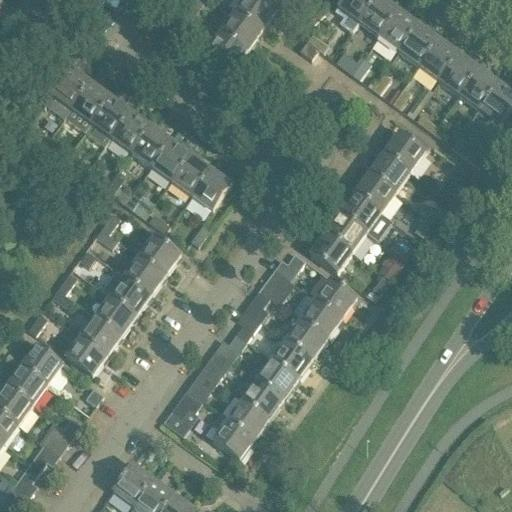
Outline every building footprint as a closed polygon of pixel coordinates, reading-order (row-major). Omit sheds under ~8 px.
[(262,37),(277,16),(254,0),(247,0),(235,17),(262,37)] [(254,0),(277,16),(288,0),(254,0)] [(360,27),(379,2),(379,1),(377,0),(348,0),(339,12),(360,27)] [(380,42),(399,16),(379,1),(379,2),(360,27),(380,42)] [(173,16),(165,27),(181,39),(189,27),(173,16)] [(400,57),(419,30),(399,16),(380,42),(400,57)] [(247,57),(262,37),(235,17),(220,37),(247,57)] [(420,71),(439,45),(419,30),(400,57),(420,71)] [(233,77),(247,57),(220,37),(206,57),(233,77)] [(308,47),(320,55),(325,59),(330,51),(313,39),(308,47)] [(441,86),(460,60),(439,45),(420,71),(441,86)] [(312,65),(320,55),(308,47),(301,56),(312,65)] [(461,101),(480,75),(460,60),(441,86),(461,101)] [(337,68),(353,79),(358,72),(343,61),(337,68)] [(353,79),(361,85),(372,69),(365,63),(358,72),(353,79)] [(63,124),(90,87),(70,73),(44,109),(63,124)] [(481,116),(500,89),(480,75),(461,101),(481,116)] [(381,100),(393,84),(385,79),(374,94),(381,100)] [(91,129),(110,102),(90,87),(63,124),(64,124),(71,115),(91,129)] [(511,98),(500,89),(481,116),(473,126),(500,146),(511,129),(511,98)] [(401,114),(412,98),(405,93),(394,109),(401,114)] [(111,143),(130,116),(110,102),(91,129),(111,143)] [(131,158),(151,131),(130,116),(111,143),(131,158)] [(433,138),(439,130),(423,119),(417,126),(433,138)] [(19,143),(31,127),(23,122),(11,138),(19,143)] [(433,138),(441,143),(452,127),(445,122),(439,130),(433,138)] [(151,172),(171,146),(151,131),(131,158),(151,172)] [(384,159),(411,178),(426,158),(399,138),(384,159)] [(461,143),(454,153),(459,157),(461,158),(468,148),(461,143)] [(172,187),(191,160),(171,146),(151,172),(172,187)] [(59,172),(64,165),(48,153),(43,161),(59,172)] [(476,170),(481,173),(489,163),(481,158),(474,168),(476,170)] [(397,198),(411,178),(384,159),(370,179),(397,198)] [(192,201),(211,175),(191,160),(172,187),(192,201)] [(80,188),(85,180),(69,169),(64,176),(80,188)] [(85,180),(80,188),(87,193),(99,176),(92,171),(85,180)] [(211,175),(192,201),(213,217),(232,190),(211,175)] [(112,201),(124,184),(116,179),(105,195),(112,201)] [(382,219),(397,198),(370,179),(355,199),(382,219)] [(133,215),(145,199),(137,193),(125,209),(133,215)] [(381,219),(382,219),(355,199),(340,219),(367,239),(379,248),(393,228),(381,219)] [(427,221),(434,227),(440,219),(424,207),(418,215),(427,221)] [(102,235),(109,241),(121,224),(114,218),(102,235)] [(166,239),(171,231),(154,219),(149,227),(166,239)] [(353,259),(367,239),(340,219),(326,239),(353,259)] [(423,242),(434,227),(427,221),(416,237),(423,242)] [(199,252),(202,248),(211,235),(203,230),(191,246),(199,252)] [(118,247),(109,241),(102,235),(96,243),(112,254),(118,247)] [(338,279),(353,259),(326,239),(311,260),(338,279)] [(140,262),(167,281),(182,261),(155,241),(140,262)] [(388,254),(394,258),(405,266),(410,259),(394,247),(388,254)] [(87,256),(80,266),(89,272),(96,262),(87,256)] [(379,277),(383,280),(390,286),(405,266),(394,258),(379,277)] [(298,277),(306,266),(295,259),(288,269),(298,277)] [(152,302),(167,281),(140,262),(125,282),(152,302)] [(275,275),(260,295),(261,295),(271,303),(270,303),(280,310),(295,290),(290,286),(275,275)] [(58,295),(66,301),(77,285),(69,280),(58,295)] [(390,286),(383,280),(371,297),(378,302),(390,286)] [(137,322),(152,302),(125,282),(110,303),(137,322)] [(316,305),(343,324),(358,304),(331,284),(316,305)] [(74,307),(66,301),(58,295),(52,303),(69,314),(74,307)] [(270,303),(271,303),(261,295),(252,307),(262,314),(270,303)] [(123,342),(137,322),(110,303),(96,322),(123,342)] [(328,345),(343,324),(316,305),(301,325),(328,345)] [(243,330),(236,340),(246,348),(261,327),(245,315),(238,326),(243,330)] [(35,341),(47,325),(40,319),(28,336),(35,341)] [(108,363),(123,342),(96,322),(80,343),(108,363)] [(314,365),(328,345),(301,325),(287,345),(314,365)] [(239,359),(247,348),(246,348),(236,340),(228,351),(239,359)] [(93,383),(108,363),(80,343),(66,363),(93,383)] [(299,386),(314,365),(287,345),(272,366),(299,386)] [(56,399),(71,377),(37,352),(22,371),(49,391),(48,393),(56,399)] [(284,406),(299,386),(272,366),(257,386),(284,406)] [(201,377),(217,388),(224,378),(208,367),(201,377)] [(48,393),(49,391),(22,371),(8,391),(35,411),(48,393)] [(186,397),(202,409),(217,388),(201,377),(186,397)] [(269,426),(284,406),(257,386),(242,406),(269,426)] [(0,416),(20,431),(35,411),(8,391),(0,402),(0,416)] [(81,399),(74,409),(90,421),(104,401),(94,393),(87,404),(81,399)] [(179,406),(171,417),(182,425),(189,414),(195,418),(202,409),(186,397),(179,406)] [(255,446),(269,426),(242,406),(228,426),(227,427),(228,427),(255,446)] [(0,447),(6,451),(20,431),(0,416),(0,447)] [(240,466),(255,446),(228,427),(227,427),(228,426),(220,420),(213,430),(221,436),(213,447),(240,466)] [(65,433),(76,440),(83,430),(73,423),(65,433)] [(40,447),(44,450),(61,461),(75,441),(54,427),(40,447)] [(44,450),(31,469),(41,476),(48,467),(54,471),(61,461),(44,450)] [(226,464),(221,470),(228,475),(234,468),(228,464),(226,464)] [(33,488),(41,476),(31,469),(30,469),(21,481),(32,489),(33,488)] [(135,511),(154,485),(134,470),(114,497),(135,511)] [(134,511),(165,511),(175,500),(154,485),(135,511),(134,511)] [(14,492),(8,501),(23,511),(32,501),(16,489),(14,492)] [(191,511),(175,500),(165,511),(191,511)] [(2,511),(23,511),(8,501),(1,511),(2,511)]
